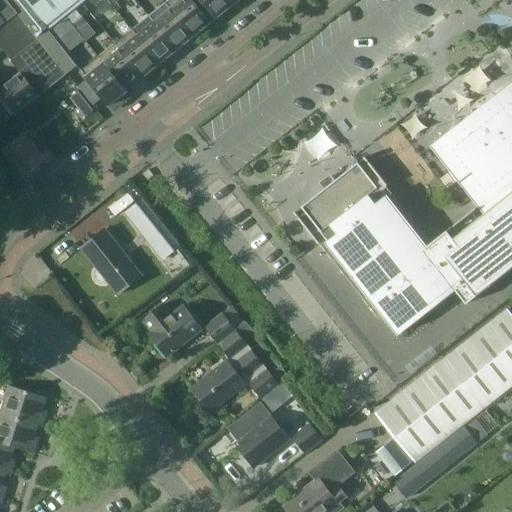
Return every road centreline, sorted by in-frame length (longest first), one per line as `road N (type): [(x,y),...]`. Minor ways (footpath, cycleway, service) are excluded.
road 1 (residential): [(307,0),(0,236)]
road 2 (residential): [(152,458),(89,385),(0,325)]
